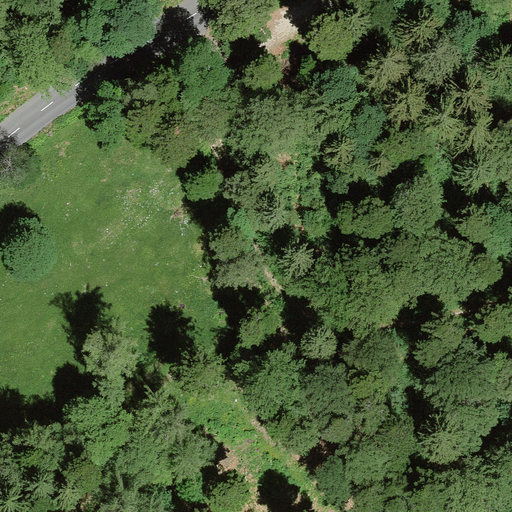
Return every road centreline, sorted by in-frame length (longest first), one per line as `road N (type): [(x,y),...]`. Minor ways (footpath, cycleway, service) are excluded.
road 1 (track): [(169,29),(239,204),(304,281),(384,300),(511,264)]
road 2 (tertiary): [(0,143),(214,0)]
